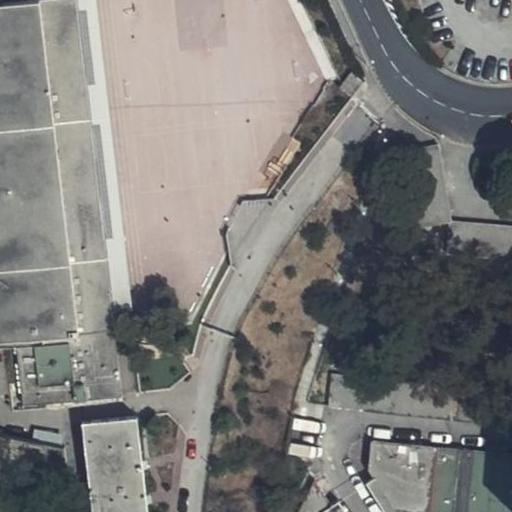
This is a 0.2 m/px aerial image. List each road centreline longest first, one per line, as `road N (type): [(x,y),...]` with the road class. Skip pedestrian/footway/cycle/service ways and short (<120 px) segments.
road 1 (unknown): [(397,70),(235,323),(223,363),(210,511)]
road 2 (residential): [(362,0),(389,61),(434,104),(511,114)]
